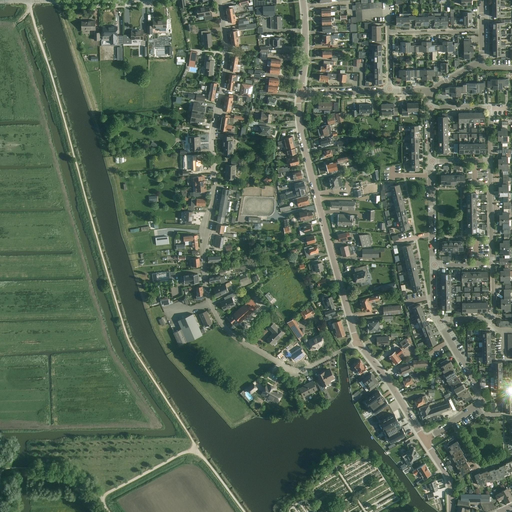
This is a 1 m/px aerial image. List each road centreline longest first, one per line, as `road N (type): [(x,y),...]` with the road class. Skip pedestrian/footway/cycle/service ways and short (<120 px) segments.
road 1 (residential): [(357,342),(295,373),(235,337),(207,298),(202,252),(224,59),(217,0)]
road 2 (unclassified): [(357,342),(300,128),(300,93)]
road 3 (unclassified): [(0,2),(135,0)]
